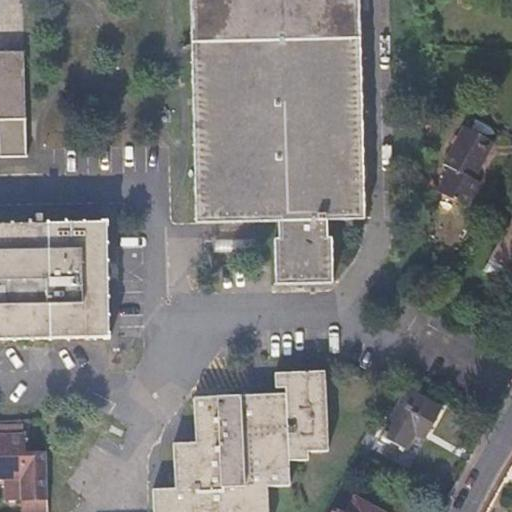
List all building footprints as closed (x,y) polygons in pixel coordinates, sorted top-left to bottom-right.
[(362,222),(358,0),(191,0),(194,109),(196,225),(278,223),(278,240),(274,240),(275,287),(332,285),(331,239),(327,239),(327,223),(362,222)] [(0,157),(27,158),(24,52),(0,52),(0,157)] [(438,192),(467,208),(480,183),(473,179),(492,143),(464,128),(444,165),(450,170),(438,192)] [(511,223),(492,258),(511,267),(511,223)] [(0,226),(0,342),(114,340),(114,336),(111,232),(110,224),(0,226)] [(153,490),(153,511),(267,511),(267,489),(289,488),(289,462),(302,462),(303,454),(323,453),(320,373),(271,374),(271,388),(283,388),(283,395),(193,398),(193,443),(173,444),(174,488),(153,490)] [(444,412),(408,394),(385,440),(420,458),(444,412)] [(22,500),(48,499),(47,453),(25,453),(25,437),(0,438),(0,480),(22,480),(22,500)] [(22,511),(48,511),(48,499),(22,500),(22,511)] [(379,511),(356,499),(349,511),(379,511)]
